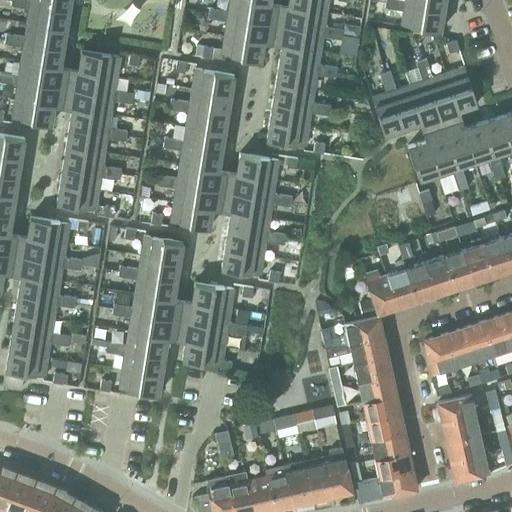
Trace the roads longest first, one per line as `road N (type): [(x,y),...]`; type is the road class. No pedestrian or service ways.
road 1 (residential): [(441,506),(403,335),(408,321),(511,287)]
road 2 (residential): [(153,511),(0,436)]
